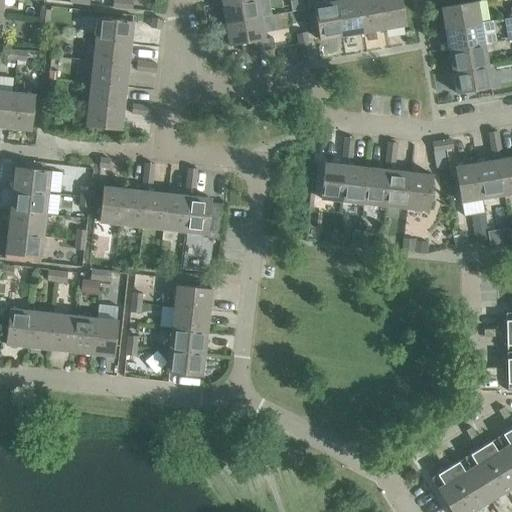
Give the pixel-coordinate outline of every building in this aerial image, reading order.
[(112,0),(112,8),(121,9),(122,0),(112,0)] [(124,0),(122,0),(121,9),(131,10),(132,1),(124,0)] [(239,0),(221,3),(225,24),(260,18),(256,0),(239,0)] [(356,0),(344,0),(335,2),(341,37),(362,33),(356,0)] [(378,0),(356,0),(362,33),(383,29),(378,0)] [(378,0),(383,29),(405,26),(400,0),(378,0)] [(341,37),(335,2),(312,6),(319,41),(341,37)] [(440,8),(444,30),(479,24),(475,2),(440,8)] [(40,10),(39,19),(48,20),(49,10),(40,10)] [(150,28),(159,29),(160,19),(151,18),(150,28)] [(260,18),(225,24),(228,46),(242,44),(244,54),(273,48),(272,38),(263,40),(260,18)] [(511,20),(511,18),(503,19),(507,39),(511,38),(511,20)] [(48,20),(39,19),(38,29),(47,30),(48,20)] [(96,19),(94,41),(129,45),(132,23),(96,19)] [(444,30),(448,51),(483,45),(479,24),(444,30)] [(296,35),(298,44),(307,43),(305,33),(296,35)] [(94,41),(92,62),(127,66),(129,45),(94,41)] [(448,51),(452,73),(487,67),(483,45),(448,51)] [(5,59),(15,60),(16,51),(6,50),(5,59)] [(16,51),(15,60),(25,61),(26,52),(16,51)] [(92,62),(89,84),(125,88),(127,66),(92,62)] [(135,71),(145,72),(146,63),(136,62),(135,71)] [(146,63),(145,72),(155,73),(156,64),(146,63)] [(487,67),(452,73),(455,94),(490,88),(487,67)] [(48,71),(47,80),(58,81),(59,72),(48,71)] [(89,84),(87,105),(122,109),(125,88),(89,84)] [(0,127),(8,128),(12,93),(0,91),(0,127)] [(46,92),(45,102),(56,103),(57,93),(46,92)] [(12,93),(8,128),(30,131),(34,95),(12,93)] [(122,109),(87,105),(84,128),(120,132),(122,109)] [(130,114),(140,115),(141,106),(131,105),(130,114)] [(141,106),(140,115),(150,116),(151,107),(141,106)] [(487,133),(489,143),(498,141),(496,132),(487,133)] [(344,138),(343,147),(352,148),(353,139),(344,138)] [(450,140),(441,141),(442,150),(450,149),(452,149),(450,140)] [(442,150),(441,141),(431,143),(433,152),(442,150)] [(498,141),(489,143),(491,153),(500,151),(498,141)] [(387,143),(386,152),(395,153),(396,144),(387,143)] [(352,148),(343,147),(341,157),(351,158),(352,148)] [(395,153),(386,152),(385,162),(394,163),(395,153)] [(511,157),(497,160),(503,195),(511,193),(511,157)] [(98,168),(108,169),(109,159),(99,158),(98,168)] [(497,160),(475,164),(481,199),(503,195),(497,160)] [(144,163),(143,173),(152,174),(153,164),(144,163)] [(319,199),(342,201),(346,166),(323,163),(319,199)] [(481,199),(475,164),(454,167),(460,203),(481,199)] [(342,201),(363,204),(367,168),(346,166),(342,201)] [(14,167),(11,189),(47,193),(49,171),(14,167)] [(187,168),(186,178),(195,179),(196,169),(187,168)] [(363,204),(385,206),(389,171),(367,168),(363,204)] [(385,206),(406,209),(410,173),(389,171),(385,206)] [(152,174),(143,173),(142,183),(151,184),(152,174)] [(410,173),(406,209),(428,211),(432,176),(410,173)] [(195,179),(186,178),(185,188),(194,189),(195,179)] [(81,187),(79,197),(89,198),(90,188),(81,187)] [(98,222),(120,225),(124,189),(102,187),(98,222)] [(11,189),(9,211),(44,215),(47,193),(11,189)] [(120,225),(142,227),(145,192),(124,189),(120,225)] [(142,227),(163,230),(167,194),(145,192),(142,227)] [(163,230),(184,232),(188,197),(167,194),(163,230)] [(89,198),(79,197),(78,206),(88,207),(89,198)] [(188,197),(184,232),(207,234),(210,199),(188,197)] [(9,211),(7,232),(42,236),(44,215),(9,211)] [(484,214),(470,216),(474,242),(488,240),(484,214)] [(76,230),(75,240),(84,241),(85,231),(76,230)] [(458,235),(451,236),(454,248),(467,244),(464,231),(457,232),(458,235)] [(42,236),(7,232),(4,254),(40,258),(42,236)] [(351,233),(350,246),(358,246),(359,233),(351,233)] [(510,235),(488,239),(490,249),(511,245),(510,235)] [(84,241),(75,240),(74,249),(83,250),(84,241)] [(403,240),(402,252),(414,253),(415,241),(403,240)] [(3,266),(2,275),(12,276),(13,267),(3,266)] [(89,279),(99,280),(100,271),(90,270),(89,279)] [(46,280),(55,281),(57,272),(47,271),(46,280)] [(100,271),(99,280),(109,281),(110,272),(100,271)] [(57,272),(55,281),(65,282),(66,273),(57,272)] [(87,281),(85,294),(97,295),(98,282),(87,281)] [(175,285),(173,308),(208,311),(210,289),(175,285)] [(132,293),(131,303),(140,304),(141,294),(132,293)] [(140,304),(131,303),(130,313),(139,314),(140,304)] [(173,308),(170,329),(206,333),(208,311),(173,308)] [(4,344),(26,347),(30,311),(8,309),(4,344)] [(26,347),(48,349),(52,314),(30,311),(26,347)] [(48,349),(69,352),(73,316),(52,314),(48,349)] [(69,352),(91,354),(95,319),(73,316),(69,352)] [(95,319),(91,354),(113,357),(117,321),(95,319)] [(170,329),(168,351),(203,354),(206,333),(170,329)] [(127,336),(126,346),(135,347),(136,337),(127,336)] [(135,347),(126,346),(125,356),(134,357),(135,347)] [(203,354),(168,351),(165,373),(201,377),(203,354)] [(498,411),(502,418),(508,415),(503,407),(498,411)] [(511,421),(508,415),(502,418),(507,426),(511,422),(511,421)] [(511,427),(496,438),(511,464),(511,427)] [(465,431),(469,438),(475,435),(471,428),(465,431)] [(475,435),(469,438),(474,446),(480,442),(475,435)] [(511,464),(496,438),(479,448),(505,491),(511,486),(511,464)] [(432,451),(437,459),(442,455),(438,448),(432,451)] [(479,448),(463,458),(489,501),(505,491),(479,448)] [(442,455),(437,459),(441,466),(447,462),(442,455)] [(463,458),(447,468),(473,511),(489,501),(463,458)] [(470,511),(473,511),(447,468),(429,479),(449,511),(470,511)]
